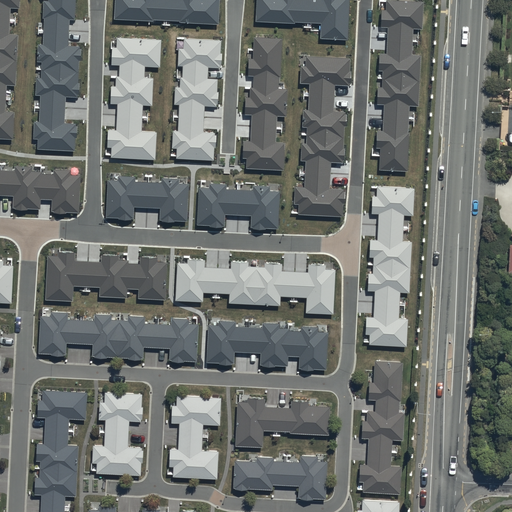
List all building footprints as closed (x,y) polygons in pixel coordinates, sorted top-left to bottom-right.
[(10,33),(12,6),(19,7),(19,0),(0,0),(0,137),(4,138),(14,138),(15,111),(6,110),(7,84),(16,84),(19,33),(10,33)] [(45,0),(43,44),(39,43),(38,61),(43,62),(42,76),(37,76),(36,95),(41,95),(40,120),(34,120),(34,137),(39,137),(38,147),(64,148),(76,149),(77,123),(65,122),(67,95),(78,96),(80,45),(69,45),(70,18),(75,18),(75,0),(45,0)] [(115,0),(115,18),(154,20),(154,18),(180,19),(180,22),(220,24),(221,0),(115,0)] [(258,0),(257,16),(293,18),(324,19),(323,35),(345,36),(347,0),(324,0),(314,0),(258,0)] [(423,2),(387,0),(386,0),(386,9),(381,9),(380,27),(387,28),(386,53),(379,53),(378,71),(383,71),(382,87),(378,87),(377,104),(384,104),(383,131),(377,131),(377,148),(380,148),(379,170),(407,171),(410,106),(419,106),(421,55),(412,55),(413,29),(422,29),(423,2)] [(254,75),(254,85),(247,85),(245,113),(253,114),(251,140),(249,140),(244,140),(244,157),(248,157),(248,168),(284,169),(285,142),(276,141),(278,115),(287,115),(288,88),(279,88),(281,37),(256,36),(255,57),(249,57),(248,75),(254,75)] [(111,157),(115,157),(141,158),(156,159),(157,131),(142,130),(143,105),(152,106),(154,76),(145,76),(145,65),(159,65),(160,39),(118,37),(117,47),(112,46),(112,63),(116,63),(120,63),(119,76),(113,76),(112,102),(118,103),(117,129),(113,129),(108,129),(108,146),(112,147),(111,157)] [(182,64),(181,85),(176,85),(175,103),(180,104),(179,130),(174,130),(173,147),(178,147),(177,158),(215,160),(216,132),(203,132),(204,105),(218,106),(219,78),(206,77),(206,66),(219,67),(221,39),(207,39),(183,38),(183,47),(179,47),(179,64),(182,64)] [(349,59),(306,57),(306,66),(301,66),(300,83),(309,84),(308,110),(303,110),(302,127),(307,128),(306,143),(301,143),(300,161),(305,162),(304,188),(295,187),(294,204),(299,204),(299,214),(344,216),(345,190),(329,189),(331,162),(344,163),(346,112),(333,112),(335,85),(348,86),(349,59)] [(0,194),(14,195),(13,208),(40,209),(40,199),(52,200),(52,212),(79,213),(81,175),(71,175),(71,170),(53,169),(53,173),(31,172),(31,167),(15,166),(14,171),(0,170),(0,194)] [(118,180),(108,180),(106,218),(134,219),(134,207),(160,208),(159,221),(187,223),(189,183),(178,183),(179,179),(162,178),(162,183),(135,182),(135,176),(118,175),(118,180)] [(209,188),(199,187),(197,225),(225,227),(225,215),(251,216),(251,229),(278,230),(280,191),(270,190),(270,187),(253,186),(253,190),(226,189),(226,184),(210,183),(209,188)] [(409,319),(399,319),(400,292),(410,293),(412,241),(403,241),(404,214),(414,215),(415,188),(405,188),(381,187),(380,195),(373,195),(372,214),(379,214),(378,239),(370,239),(370,256),(374,256),(378,257),(377,274),(373,274),(368,274),(368,290),(376,291),(375,317),(367,316),(366,333),(370,334),(370,344),(374,344),(398,345),(408,345),(409,319)] [(48,254),(48,259),(47,283),(46,299),(73,300),(74,284),(101,286),(100,297),(127,298),(128,287),(139,287),(139,298),(166,299),(167,289),(168,264),(168,261),(158,261),(158,257),(141,256),(140,263),(129,262),(129,259),(119,259),(119,255),(102,254),(102,261),(76,260),(76,256),(76,252),(58,251),(58,255),(48,254)] [(266,263),(266,268),(250,267),(250,262),(233,261),(233,268),(204,266),(205,259),(188,258),(188,263),(178,262),(176,299),(185,300),(202,301),(203,293),(231,294),(231,301),(248,302),(264,303),(280,304),(280,295),(308,297),(307,312),(333,314),(336,270),(326,270),(326,264),(310,263),(309,269),(309,272),(282,270),(282,264),(266,263)] [(0,302),(12,303),(14,265),(5,264),(5,260),(0,259),(0,302)] [(169,357),(196,359),(198,321),(188,320),(188,316),(171,315),(171,321),(145,320),(145,314),(128,313),(128,317),(111,316),(111,312),(94,311),(94,317),(68,315),(68,309),(40,308),(38,350),(66,351),(67,340),(93,342),(92,353),(143,356),(144,344),(169,346),(169,357)] [(210,326),(209,361),(234,362),(234,350),(262,352),(261,364),(288,365),(289,356),(299,356),(299,368),(328,370),(330,331),(318,331),(318,327),(303,326),(302,331),(290,330),(290,329),(279,328),(279,323),(264,323),(264,327),(235,326),(235,322),(221,321),(221,326),(210,326)] [(401,399),(403,359),(374,358),(373,380),(369,380),(368,397),(376,397),(375,409),(367,408),(367,418),(363,418),(362,436),(369,436),(367,462),(360,461),(359,489),(399,491),(401,463),(391,463),(392,437),(402,438),(404,410),(398,410),(399,398),(401,399)] [(87,416),(88,388),(43,387),(43,397),(38,397),(38,415),(44,415),(44,440),(37,440),(35,492),(42,492),(40,511),(64,511),(66,493),(77,493),(79,441),(69,441),(70,416),(87,416)] [(96,470),(141,472),(142,445),(128,444),(129,418),(141,418),(143,391),(105,389),(105,399),(99,399),(99,416),(105,417),(104,443),(93,442),(93,460),(97,460),(96,470)] [(168,473),(217,476),(218,448),(202,447),(203,421),(220,422),(221,395),(172,393),(171,419),(179,420),(178,446),(170,445),(168,473)] [(263,428),(328,431),(330,403),(309,402),(309,398),(291,397),(291,405),(264,404),(265,395),(248,394),(247,399),(237,399),(235,443),(262,444),(263,428)] [(233,485),(272,487),(273,482),(299,483),(299,495),(326,496),(328,458),(318,458),(318,453),(300,452),(300,459),(274,458),(274,455),(256,454),(256,459),(234,458),(233,485)] [(399,511),(400,499),(357,497),(356,511),(399,511)] [(88,506),(88,511),(204,511),(199,511),(199,508),(181,507),(180,511),(169,511),(159,511),(159,507),(142,506),(141,511),(133,511),(116,511),(116,504),(99,503),(98,507),(88,506)]
